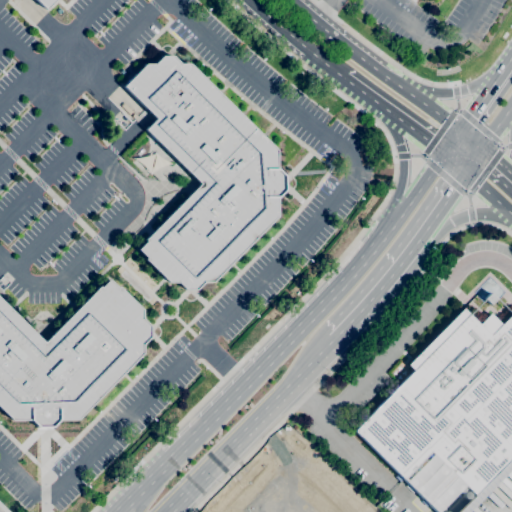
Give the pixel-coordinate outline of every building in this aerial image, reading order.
[(54,0),(44,10),(34,0),(54,0)] [(184,290),(177,282),(167,282),(144,259),(146,258),(137,249),(145,241),(144,240),(199,184),(144,130),(155,118),(122,86),(144,64),(153,64),(161,56),(171,56),(179,64),(188,63),(276,150),(276,168),(283,176),(283,190),(275,197),(277,200),(277,217),(212,283),(203,284),(196,290),(184,290)] [(134,119),(131,116),(122,107),(125,104),(134,113),(133,114),(136,116),(134,119)] [(50,434),(38,434),(38,427),(37,427),(30,419),(11,420),(0,409),(0,300),(43,343),(98,286),(100,288),(108,279),(116,288),(118,287),(141,309),(141,319),(148,326),(148,337),(141,344),(141,353),(76,419),(58,419),(50,427),(50,434)] [(488,304),(483,298),(489,293),(494,298),(488,304)] [(511,468),(468,511),(456,511),(473,495),(429,452),(402,478),(353,430),(412,370),(407,365),(462,309),(478,325),(489,314),(500,325),(511,313),(511,468)]
